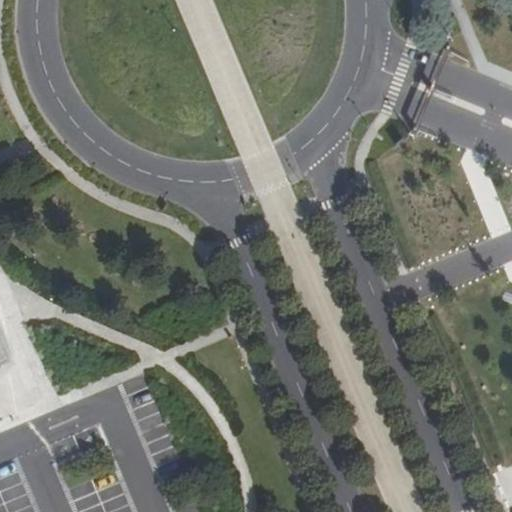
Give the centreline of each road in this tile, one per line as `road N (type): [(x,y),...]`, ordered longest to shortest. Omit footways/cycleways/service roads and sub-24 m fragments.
road 1 (unclassified): [(462,511),(334,198),(318,134)]
road 2 (unclassified): [(200,183),(235,241),(350,511)]
road 3 (tertiary): [(37,0),(44,71),(88,139),(121,163),(200,183)]
road 4 (tertiary): [(318,134),(355,78),(365,0)]
road 5 (tertiary): [(200,183),(267,170),(318,134)]
